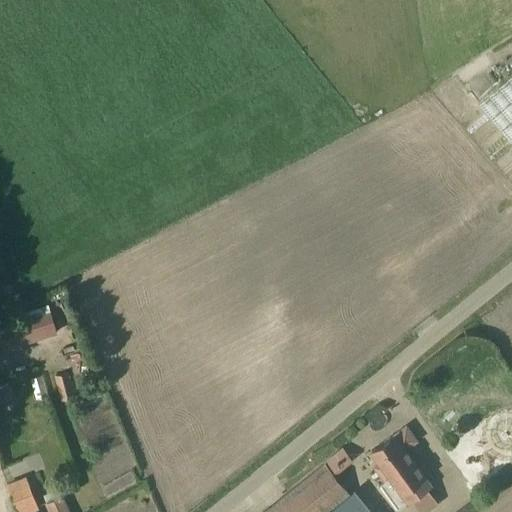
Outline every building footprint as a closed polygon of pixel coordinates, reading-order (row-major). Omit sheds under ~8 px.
[(511,71),(477,103),(511,144),(511,71)] [(54,333),(49,314),(46,305),(15,315),(17,322),(0,327),(0,351),(44,337),(54,333)] [(73,399),(66,373),(53,376),(59,402),(73,399)] [(5,382),(0,384),(0,401),(12,395),(5,382)] [(405,427),(370,451),(378,462),(370,466),(381,482),(378,484),(396,509),(410,500),(418,511),(425,511),(437,504),(426,489),(431,485),(405,450),(415,442),(405,427)] [(327,511),(348,495),(333,476),(352,461),(342,449),(264,511),(327,511)] [(25,478),(6,485),(16,511),(24,511),(36,507),(25,478)] [(66,511),(59,495),(43,503),(47,511),(66,511)]
